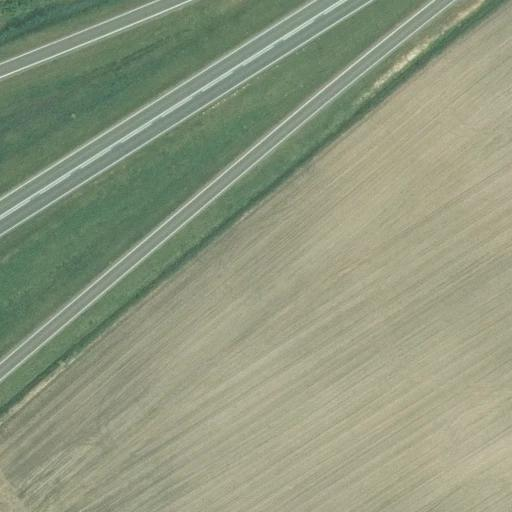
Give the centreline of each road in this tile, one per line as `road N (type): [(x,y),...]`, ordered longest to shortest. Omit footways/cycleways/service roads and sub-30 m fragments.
road 1 (trunk): [(0,375),(449,0)]
road 2 (trunk): [(0,217),(343,0)]
road 3 (trunk): [(180,0),(0,73)]
